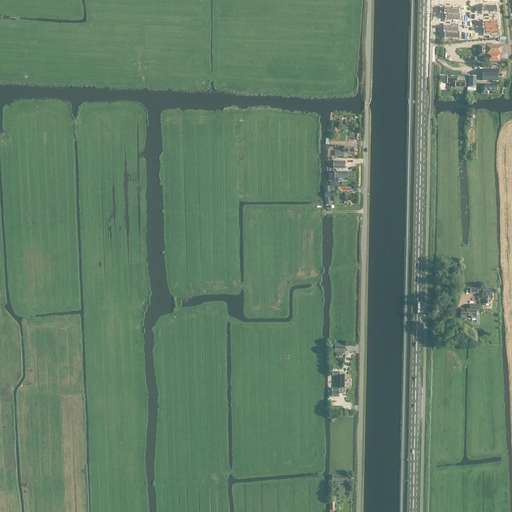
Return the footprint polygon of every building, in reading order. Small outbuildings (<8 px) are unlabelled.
[(446,8),(446,14),(447,14),(459,15),(459,9),(458,9),(458,7),(452,6),(452,8),(446,8)] [(484,6),(484,13),(490,13),(490,15),(496,15),(496,13),(497,7),(484,6)] [(447,14),(447,21),(453,21),(453,23),(459,23),(459,21),(460,21),(460,15),(459,15),(447,14)] [(485,22),(484,28),(486,28),(497,29),(497,23),(496,23),(497,21),(491,20),(490,22),(485,22)] [(446,26),(446,32),(447,32),(458,33),(458,27),(458,25),(452,24),(452,27),(446,26)] [(486,28),(485,34),(491,35),(491,37),(497,37),(497,35),(498,35),(498,29),(497,29),(486,28)] [(447,32),(447,39),(452,39),(452,41),(458,41),(458,39),(459,39),(459,33),(458,33),(447,32)] [(508,63),(508,46),(487,46),(487,47),(485,47),(485,46),(479,46),(479,57),(486,57),(486,63),(500,63),(508,63)] [(498,81),(499,71),(483,71),(483,81),(498,81)] [(465,88),(465,82),(457,82),(458,78),(447,77),(447,84),(455,84),(455,87),(465,88)] [(489,85),(486,85),(481,85),(481,94),(488,95),(488,91),(489,91),(489,92),(497,92),(497,85),(489,85)] [(335,151),(335,156),(344,157),(344,154),(354,154),(354,147),(344,147),(344,152),(335,151)] [(333,174),(333,180),(335,180),(335,181),(338,181),(338,183),(342,183),(342,181),(348,181),(348,173),(335,172),(335,174),(333,174)] [(491,291),(487,291),(483,291),(483,294),(482,294),(482,301),(484,301),(484,305),(491,305),(491,301),(492,301),(492,294),(491,294),(491,291)] [(479,312),(479,306),(470,306),(470,311),(461,311),(461,319),(471,319),(471,320),(472,320),(472,319),(476,319),(476,312),(479,312)] [(345,354),(345,345),(335,344),(335,353),(345,354)] [(340,383),(348,383),(349,376),(340,376),(340,373),(333,373),(333,376),(337,376),(337,379),(341,379),(340,383)] [(348,389),(348,383),(340,383),(340,386),(337,386),(337,389),(332,389),(332,397),(339,397),(339,389),(348,389)] [(346,484),(347,476),(332,476),(332,484),(346,484)]
